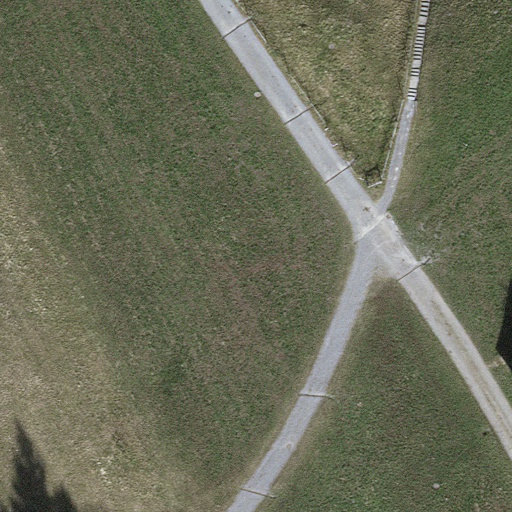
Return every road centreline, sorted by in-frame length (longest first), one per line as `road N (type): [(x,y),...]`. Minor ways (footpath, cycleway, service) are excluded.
road 1 (track): [(379,232),(284,448),(239,511)]
road 2 (track): [(379,232),(219,0)]
road 3 (track): [(511,441),(379,232)]
